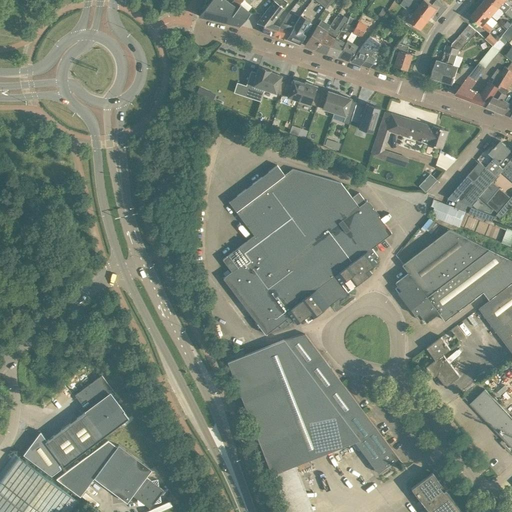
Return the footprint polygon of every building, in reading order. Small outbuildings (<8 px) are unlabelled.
[(236,10),(238,8),(240,4),(243,0),(233,0),(230,5),(223,0),(212,0),(199,16),(226,23),(236,10)] [(261,33),(273,36),(274,31),(278,26),(270,24),(287,2),(283,0),(274,0),(274,1),(275,1),(256,23),(264,26),(261,33)] [(327,9),(333,0),(319,0),(318,2),(327,9)] [(410,6),(403,0),(400,5),(407,10),(410,6)] [(423,0),(416,9),(430,19),(438,9),(425,0),(423,0)] [(499,7),(490,0),(484,0),(479,7),(491,17),(499,7)] [(490,0),(499,7),(511,18),(511,11),(509,9),(510,7),(504,2),(505,0),(490,0)] [(240,4),(238,8),(236,10),(226,23),(241,26),(251,13),(240,4)] [(486,23),(491,17),(479,7),(470,17),(489,32),(493,29),(486,23)] [(384,15),(387,11),(383,8),(378,15),(382,18),(384,15)] [(430,19),(416,9),(408,20),(422,30),(430,19)] [(286,39),(298,19),(299,17),(294,13),(292,16),(288,13),(278,26),(274,31),(273,36),(286,40),(286,39)] [(298,19),(286,39),(300,44),(305,35),(302,33),(309,21),(300,15),(299,17),(298,19)] [(316,49),(326,53),(340,28),(341,28),(345,23),(348,19),(344,16),(341,21),(337,29),(336,28),(335,31),(329,28),(327,32),(316,49)] [(318,25),(304,46),(316,49),(327,32),(329,28),(331,25),(321,20),(318,25)] [(366,27),(357,22),(355,28),(354,27),(352,32),(361,36),(366,27)] [(340,28),(326,53),(337,57),(345,42),(341,40),(349,25),(345,23),(341,28),(340,28)] [(465,30),(472,36),(476,31),(469,25),(465,30)] [(511,44),(511,25),(502,36),(507,41),(511,44)] [(460,34),(468,41),(472,36),(465,30),(460,34)] [(456,39),(464,46),(468,41),(460,34),(456,39)] [(492,46),(497,41),(490,35),(485,39),(492,46)] [(376,58),(371,55),(374,51),(380,44),(370,36),(363,45),(350,62),(369,68),(376,58)] [(349,61),(358,46),(347,39),(345,42),(337,57),(349,61)] [(431,77),(443,80),(453,47),(459,49),(460,50),(464,46),(456,39),(450,47),(446,45),(441,62),(436,60),(431,77)] [(409,47),(399,44),(395,49),(392,56),(397,57),(394,66),(406,70),(411,55),(406,53),(409,47)] [(499,51),(494,46),(493,47),(488,53),(494,57),(499,51)] [(453,84),(454,83),(462,85),(469,75),(475,69),(463,65),(460,74),(457,72),(458,67),(454,66),(457,56),(458,56),(460,50),(459,49),(453,47),(443,80),(453,84)] [(476,80),(485,68),(479,63),(475,69),(469,75),(462,85),(455,95),(469,100),(473,94),(469,93),(476,80)] [(257,73),(251,71),(247,83),(253,85),(252,86),(264,90),(270,71),(259,67),(257,73)] [(504,114),(504,113),(511,103),(504,99),(506,95),(505,95),(508,90),(507,89),(511,80),(511,72),(508,70),(506,68),(501,75),(500,75),(501,76),(504,78),(497,89),(498,90),(486,107),(504,114)] [(264,90),(276,94),(276,93),(282,95),(286,83),(280,81),(282,76),(270,72),(271,71),(270,71),(264,90)] [(482,97),(473,94),(469,100),(472,101),(486,107),(498,90),(497,89),(504,78),(501,76),(500,75),(496,72),(491,78),(494,79),(492,83),(482,97)] [(293,80),(291,84),(286,83),(282,95),(287,97),(299,101),(305,82),(304,83),(293,80)] [(299,101),(311,105),(311,104),(316,106),(320,94),(315,92),(317,86),(305,82),(299,101)] [(328,91),(326,96),(320,94),(316,106),(322,108),(322,109),(334,113),(339,95),(328,91)] [(345,116),(346,116),(351,118),(355,106),(349,104),(351,99),(339,95),(334,113),(345,116)] [(372,131),(379,108),(365,103),(364,107),(356,104),(351,122),(358,124),(357,126),(372,131)] [(441,148),(448,130),(440,127),(440,129),(386,112),(371,154),(373,155),(381,157),(380,158),(406,167),(409,158),(385,150),(390,136),(389,135),(390,132),(441,148)] [(305,139),(308,132),(300,129),(298,136),(305,139)] [(494,158),(490,163),(480,174),(474,169),(448,199),(455,201),(470,207),(479,197),(492,182),(501,172),(503,169),(498,165),(511,150),(501,141),(497,146),(496,146),(490,153),(494,158)] [(340,144),(334,142),(332,148),(339,150),(340,144)] [(248,241),(246,242),(245,241),(239,246),(240,247),(223,260),(232,272),(223,278),(266,335),(278,325),(281,329),(293,320),(296,324),(304,318),(307,322),(336,300),(372,273),(369,269),(377,263),(374,259),(378,256),(371,248),(391,233),(390,232),(391,231),(387,225),(386,226),(384,224),(385,223),(381,217),(380,218),(378,216),(379,215),(375,209),(374,210),(372,208),(373,207),(369,201),(368,202),(367,201),(365,202),(359,193),(352,198),(341,183),(292,169),(284,175),(277,165),(229,202),(254,236),(253,235),(247,240),(248,241)] [(510,198),(499,188),(486,203),(497,213),(510,198)] [(511,196),(496,215),(501,219),(511,206),(511,196)] [(460,227),(466,212),(450,206),(434,200),(432,206),(435,207),(432,216),(445,221),(460,227)] [(477,201),(473,206),(478,210),(482,205),(477,201)] [(511,243),(511,229),(507,228),(502,243),(511,246),(511,243)] [(400,293),(412,309),(491,250),(450,229),(403,265),(409,273),(397,282),(403,290),(400,293)] [(511,283),(511,260),(491,250),(412,309),(417,316),(421,313),(427,323),(440,313),(446,321),(484,292),(490,300),(511,283)] [(511,283),(490,300),(479,308),(511,351),(511,283)] [(460,341),(466,336),(458,325),(451,330),(460,341)] [(355,442),(378,473),(398,458),(336,375),(304,334),(284,340),(227,362),(272,475),(355,442)] [(441,337),(428,348),(436,360),(444,355),(451,349),(441,337)] [(436,360),(427,367),(431,372),(434,370),(446,387),(460,377),(444,355),(436,360)] [(87,411),(85,412),(104,437),(128,418),(112,396),(115,393),(102,375),(75,395),(81,404),(83,402),(86,405),(84,407),(87,411)] [(511,417),(485,389),(470,404),(511,448),(511,417)] [(63,467),(104,437),(85,412),(47,441),(40,432),(23,455),(52,476),(61,469),(58,465),(61,463),(63,467)] [(133,495),(137,499),(138,501),(143,505),(145,505),(150,508),(164,490),(146,477),(152,469),(119,444),(117,447),(108,441),(56,479),(80,497),(94,478),(127,503),(133,495)] [(0,511),(71,511),(79,502),(14,454),(0,473),(0,511)] [(462,511),(445,489),(443,491),(439,486),(441,485),(432,472),(411,488),(411,489),(419,500),(420,500),(428,511),(462,511)]
